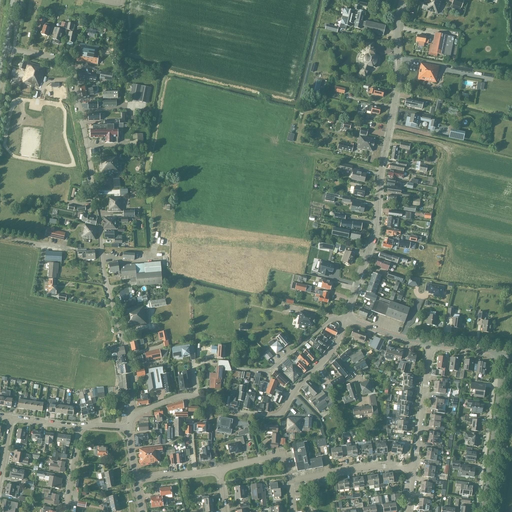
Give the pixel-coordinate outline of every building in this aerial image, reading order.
[(420,0),(420,4),(416,3),(415,9),(432,13),(434,0),(420,0)] [(352,18),(352,17),(354,17),(354,15),(353,15),(353,11),(347,10),(343,9),(341,14),(340,17),(342,17),(343,17),(343,16),(345,17),(352,18)] [(356,19),(356,21),(362,22),(362,21),(363,15),(365,16),(366,13),(362,12),(361,14),(357,13),(357,16),(355,15),(355,19),(356,19)] [(351,21),(352,18),(345,17),(343,16),(343,17),(342,17),(339,29),(345,30),(346,26),(350,26),(351,23),(352,24),(352,22),(351,21)] [(365,22),(362,21),(362,22),(356,21),(355,22),(354,22),(353,24),(355,24),(354,28),(360,30),(361,26),(364,27),(363,32),(383,36),(385,26),(365,22)] [(58,45),(63,31),(65,32),(68,24),(62,22),(60,30),(54,28),(53,33),(54,33),(52,39),(54,40),(54,41),(54,42),(55,43),(55,44),(58,45)] [(52,29),(53,26),(46,24),(45,27),(43,26),(41,34),(47,36),(50,28),(52,29)] [(75,34),(69,32),(67,42),(66,46),(72,47),(73,43),(74,43),(75,34)] [(443,55),(447,35),(435,33),(431,53),(443,55)] [(454,37),(447,35),(443,55),(450,56),(454,37)] [(428,44),(429,38),(426,37),(417,36),(416,42),(418,42),(418,46),(423,47),(424,43),(425,43),(428,44)] [(363,65),(364,65),(363,67),(362,67),(359,75),(365,78),(369,70),(367,69),(369,66),(375,68),(378,57),(373,56),(373,55),(374,55),(374,51),(373,51),(373,43),(366,42),(366,51),(367,52),(367,54),(366,54),(365,56),(364,58),(363,59),(363,61),(364,62),(363,65)] [(98,64),(100,46),(78,44),(76,61),(98,64)] [(38,88),(44,68),(28,63),(21,83),(38,88)] [(436,83),(439,67),(420,63),(418,80),(436,83)] [(113,74),(101,72),(99,79),(111,81),(112,78),(113,74)] [(78,79),(95,82),(96,76),(80,73),(78,79)] [(146,103),(149,88),(132,85),(130,100),(146,103)] [(88,86),(80,88),(82,98),(90,96),(94,95),(93,89),(92,88),(88,89),(88,86)] [(382,97),(384,91),(372,89),(370,89),(369,94),(371,94),(373,94),(373,95),(382,97)] [(421,109),(423,102),(406,99),(405,105),(421,109)] [(103,107),(116,107),(116,100),(103,101),(103,102),(88,103),(88,109),(97,109),(97,108),(99,108),(99,105),(103,105),(103,107)] [(379,115),(380,109),(372,107),(367,106),(367,107),(360,112),(357,111),(356,117),(362,119),(364,113),(366,111),(370,112),(370,113),(379,115)] [(456,115),(457,109),(448,107),(447,113),(456,115)] [(417,125),(418,120),(430,123),(428,129),(433,131),(434,128),(436,128),(438,122),(431,120),(431,121),(430,120),(430,117),(422,115),(422,119),(420,118),(420,117),(419,117),(411,115),(410,118),(407,118),(406,126),(414,127),(414,124),(417,125)] [(123,128),(123,124),(118,124),(113,124),(113,125),(92,125),(92,129),(90,129),(90,138),(102,138),(102,141),(105,141),(105,143),(117,143),(117,137),(119,137),(119,129),(117,129),(117,128),(123,128)] [(371,152),(374,139),(365,137),(365,136),(366,137),(367,130),(361,129),(359,135),(363,136),(363,137),(359,136),(356,149),(371,152)] [(143,146),(143,134),(132,134),(132,141),(136,141),(136,146),(143,146)] [(351,153),(353,146),(339,143),(337,149),(351,153)] [(400,152),(397,152),(398,148),(393,147),(391,160),(395,160),(398,161),(400,152)] [(118,161),(119,161),(119,159),(118,159),(117,156),(98,158),(100,174),(119,172),(118,161)] [(420,162),(416,161),(415,170),(419,171),(418,171),(426,172),(427,166),(419,165),(420,162)] [(406,164),(400,163),(398,162),(397,165),(390,164),(389,169),(403,172),(404,167),(406,167),(406,164)] [(351,166),(344,165),(340,164),(339,169),(343,170),(350,172),(351,166)] [(363,182),(365,174),(358,173),(359,171),(354,169),(351,179),(363,182)] [(402,178),(403,173),(388,171),(388,176),(390,176),(390,178),(395,179),(395,177),(402,178)] [(363,197),(364,189),(359,188),(359,185),(349,183),(349,186),(354,187),(353,195),(363,197)] [(349,204),(350,197),(333,194),(332,198),(341,199),(341,202),(349,204)] [(121,211),(121,198),(108,198),(108,211),(121,211)] [(362,213),(364,205),(357,204),(357,202),(352,201),(351,211),(362,213)] [(96,219),(87,217),(88,215),(83,214),(83,215),(80,214),(78,220),(82,221),(82,222),(85,222),(85,223),(95,225),(96,219)] [(116,229),(116,218),(104,218),(103,229),(116,229)] [(388,218),(387,228),(396,229),(397,225),(397,220),(394,219),(388,218)] [(360,230),(361,223),(341,220),(340,227),(360,230)] [(84,225),(82,237),(95,240),(97,228),(84,225)] [(359,239),(360,234),(351,232),(349,232),(349,231),(333,228),(331,235),(347,238),(350,238),(350,239),(355,240),(355,239),(359,239)] [(65,233),(47,229),(45,237),(63,241),(65,233)] [(400,230),(395,230),(386,229),(386,234),(390,235),(390,236),(395,237),(395,236),(398,237),(398,236),(400,236),(400,230)] [(118,233),(114,233),(105,232),(104,238),(108,238),(108,239),(114,240),(114,244),(122,244),(122,240),(118,240),(118,233)] [(406,235),(405,240),(409,241),(416,242),(421,243),(422,238),(417,237),(410,236),(406,235)] [(382,244),(382,245),(382,246),(382,247),(391,249),(392,245),(398,246),(398,247),(409,249),(414,250),(415,243),(410,242),(399,240),(399,239),(393,238),(393,241),(384,239),(383,242),(383,243),(382,244)] [(336,243),(334,248),(335,248),(337,249),(339,249),(339,250),(344,252),(345,251),(347,246),(341,244),(336,243)] [(61,262),(62,252),(48,252),(48,250),(45,250),(45,261),(45,263),(49,263),(47,278),(56,279),(56,274),(58,274),(59,264),(58,264),(58,262),(61,262)] [(86,260),(94,260),(94,251),(85,252),(85,250),(77,250),(77,255),(81,255),(82,259),(85,258),(86,260)] [(347,252),(346,251),(345,253),(342,261),(344,262),(346,263),(346,264),(348,265),(349,265),(349,264),(350,265),(354,254),(347,252)] [(396,264),(398,258),(392,256),(392,257),(380,253),(378,257),(396,264)] [(378,259),(375,265),(381,267),(381,268),(387,271),(389,266),(390,263),(378,259)] [(119,274),(121,275),(120,267),(118,267),(117,261),(112,262),(112,264),(108,264),(110,273),(118,272),(119,274)] [(120,265),(120,267),(121,275),(122,280),(130,279),(131,287),(146,286),(162,285),(160,262),(144,264),(120,265)] [(319,262),(317,273),(321,274),(327,276),(328,271),(330,272),(330,269),(331,269),(332,265),(319,262)] [(389,273),(387,277),(401,282),(403,278),(389,273)] [(373,274),(371,279),(382,282),(383,283),(383,281),(380,279),(381,277),(373,274)] [(419,280),(409,278),(408,285),(418,287),(419,280)] [(48,279),(48,286),(45,286),(45,289),(48,289),(47,294),(56,294),(56,287),(55,287),(55,280),(48,279)] [(330,285),(331,282),(323,280),(322,280),(319,279),(317,287),(330,290),(331,285),(330,285)] [(306,285),(294,283),(292,289),(305,292),(306,285)] [(376,288),(377,286),(370,283),(368,288),(380,291),(380,289),(376,288)] [(426,283),(425,291),(429,292),(428,293),(434,294),(433,296),(441,297),(443,287),(430,285),(430,284),(426,283)] [(128,289),(119,290),(121,302),(123,302),(124,302),(125,301),(126,306),(136,305),(134,298),(132,298),(131,294),(133,293),(131,288),(128,289)] [(319,297),(318,301),(327,303),(328,298),(329,293),(323,292),(316,291),(315,296),(319,297)] [(373,304),(371,311),(404,323),(409,309),(366,293),(364,298),(370,300),(369,302),(373,304)] [(165,299),(150,302),(150,300),(145,301),(146,304),(144,304),(144,305),(144,306),(123,310),(126,328),(147,324),(144,309),(151,308),(166,305),(165,299)] [(372,314),(372,313),(360,309),(358,315),(369,319),(370,316),(373,317),(374,314),(372,314)] [(312,327),(315,315),(300,311),(297,324),(312,327)] [(435,326),(436,317),(434,316),(435,313),(430,312),(429,316),(427,315),(426,325),(435,326)] [(490,333),(490,328),(491,323),(485,322),(485,318),(483,318),(484,313),(479,312),(478,319),(483,320),(481,332),(490,333)] [(453,317),(453,318),(452,328),(461,329),(463,319),(457,319),(458,317),(453,316),(453,317)] [(335,327),(329,324),(327,326),(325,331),(331,335),(331,334),(335,336),(337,331),(334,330),(335,327)] [(329,339),(331,336),(323,330),(320,332),(329,339)] [(364,342),(366,335),(353,330),(350,337),(354,338),(354,339),(364,342)] [(280,334),(279,333),(277,335),(276,337),(277,337),(276,338),(284,347),(289,343),(282,334),(281,334),(280,334)] [(318,337),(315,341),(326,349),(327,350),(330,346),(327,343),(326,343),(328,341),(323,338),(322,340),(318,337)] [(379,352),(384,341),(374,337),(370,347),(379,352)] [(137,341),(130,343),(132,352),(138,350),(144,349),(143,339),(136,341),(137,341)] [(323,354),(326,350),(326,349),(315,341),(313,340),(311,342),(312,343),(313,345),(311,347),(313,348),(314,348),(316,350),(317,349),(323,354)] [(282,348),(277,342),(270,347),(276,353),(282,348)] [(176,347),(171,348),(172,354),(177,353),(178,356),(182,355),(182,357),(189,355),(188,349),(189,349),(189,350),(190,350),(189,345),(176,347)] [(111,354),(112,354),(112,356),(117,355),(117,356),(121,355),(124,355),(123,348),(116,349),(115,346),(110,348),(111,354)] [(216,347),(211,347),(211,353),(216,354),(216,353),(217,353),(217,358),(223,358),(224,350),(223,350),(223,347),(224,347),(224,346),(218,346),(218,348),(216,348),(216,347)] [(392,358),(395,348),(387,346),(386,351),(382,350),(376,362),(375,366),(377,368),(379,363),(382,356),(384,357),(386,358),(386,356),(392,358)] [(142,355),(133,357),(134,363),(145,361),(144,358),(145,358),(146,361),(161,358),(160,353),(168,352),(169,348),(159,349),(143,353),(143,355),(142,355)] [(403,350),(395,348),(392,358),(400,360),(403,350)] [(311,362),(315,358),(309,352),(310,352),(307,349),(303,353),(311,362)] [(349,358),(350,358),(349,357),(352,355),(348,350),(339,357),(344,363),(347,360),(347,359),(348,358),(349,358)] [(349,357),(350,358),(353,364),(364,357),(360,351),(349,357)] [(406,362),(403,361),(401,369),(400,373),(404,373),(405,374),(407,364),(408,364),(409,364),(410,363),(414,363),(417,354),(409,351),(406,361),(406,362)] [(306,366),(310,363),(301,354),(297,358),(302,363),(303,362),(306,366)] [(115,361),(116,365),(126,363),(125,355),(117,357),(118,361),(115,361)] [(446,377),(447,369),(444,369),(446,357),(438,356),(437,368),(442,369),(441,376),(446,377)] [(449,370),(457,371),(458,364),(459,365),(459,359),(453,358),(453,359),(450,358),(449,370)] [(343,366),(337,359),(332,364),(342,376),(330,383),(333,389),(353,378),(343,366)] [(296,369),(297,368),(293,364),(292,365),(293,364),(289,360),(286,363),(290,367),(284,373),(293,382),(301,374),(296,369)] [(357,370),(361,368),(362,371),(367,368),(365,365),(366,365),(363,360),(354,366),(357,370)] [(463,369),(463,370),(464,370),(471,371),(473,361),(465,360),(463,369)] [(210,374),(209,379),(210,379),(210,384),(212,384),(212,388),(219,389),(220,379),(221,371),(223,371),(223,368),(225,368),(230,368),(228,361),(219,361),(218,361),(217,368),(216,368),(216,374),(210,374)] [(294,363),(293,364),(297,368),(298,367),(303,373),(307,369),(299,361),(296,364),(294,363)] [(484,375),(486,363),(478,362),(477,372),(474,372),(472,381),(476,381),(477,374),(484,375)] [(127,366),(126,363),(116,365),(117,369),(119,369),(120,374),(123,374),(128,373),(127,366)] [(162,366),(148,368),(149,374),(146,374),(149,392),(157,390),(157,389),(161,388),(161,390),(164,389),(165,394),(167,393),(168,394),(170,394),(170,393),(172,393),(169,374),(168,374),(163,374),(163,373),(163,374),(162,369),(162,366)] [(144,374),(147,373),(146,368),(136,371),(137,377),(145,375),(144,374)] [(279,374),(276,370),(271,375),(275,379),(284,387),(289,382),(280,373),(279,374)] [(185,372),(185,374),(185,376),(178,377),(179,383),(178,383),(179,386),(180,390),(182,389),(182,390),(185,390),(185,389),(188,388),(187,380),(188,380),(190,379),(189,371),(185,372)] [(411,374),(405,374),(404,373),(403,381),(414,382),(414,381),(413,381),(414,377),(411,377),(411,374)] [(128,376),(122,376),(118,377),(120,390),(121,389),(122,396),(130,395),(128,376)] [(272,396),(277,382),(271,379),(265,393),(272,396)] [(435,381),(434,387),(444,389),(445,386),(446,386),(448,385),(448,384),(450,384),(450,381),(439,379),(439,382),(435,381)] [(304,387),(301,389),(305,393),(308,391),(313,396),(318,392),(311,384),(311,383),(309,381),(309,382),(308,381),(303,386),(304,387)] [(374,388),(371,389),(369,381),(360,383),(362,395),(371,393),(375,392),(374,388)] [(414,384),(414,382),(403,381),(402,388),(412,390),(412,387),(413,384),(414,384)] [(254,384),(248,383),(243,408),(249,409),(250,401),(253,402),(255,394),(252,394),(254,384)] [(357,398),(352,383),(346,386),(346,387),(347,390),(350,397),(343,400),(344,405),(357,401),(357,398)] [(470,389),(471,389),(471,393),(474,393),(474,394),(479,395),(479,397),(483,398),(485,388),(478,387),(479,384),(471,383),(470,389)] [(447,389),(444,389),(434,387),(434,393),(439,394),(439,396),(446,397),(447,394),(447,389)] [(411,392),(412,390),(402,388),(401,396),(412,397),(412,396),(411,395),(412,392),(411,392)] [(146,405),(150,404),(149,398),(148,394),(143,395),(142,391),(139,391),(140,399),(136,400),(137,406),(145,404),(146,405)] [(231,391),(230,395),(229,397),(228,406),(234,407),(234,408),(235,408),(236,407),(237,407),(238,402),(235,401),(236,398),(234,398),(235,392),(231,391)] [(314,397),(309,400),(314,407),(315,407),(324,400),(327,398),(322,391),(314,397)] [(279,405),(282,396),(276,394),(275,396),(272,396),(271,401),(279,405)] [(352,413),(353,414),(354,416),(353,416),(354,419),(358,419),(359,418),(358,415),(371,413),(371,416),(378,415),(375,395),(368,396),(369,406),(364,407),(364,406),(361,406),(361,407),(352,409),(353,411),(352,412),(352,413)] [(397,403),(407,404),(407,402),(410,402),(411,399),(412,399),(412,397),(401,396),(398,395),(397,403)] [(446,400),(446,397),(439,396),(439,399),(433,398),(432,404),(442,405),(444,406),(445,400),(446,400)] [(265,405),(264,412),(269,412),(270,405),(267,404),(268,398),(263,397),(262,405),(265,405)] [(85,403),(86,407),(88,414),(94,413),(93,409),(92,404),(96,403),(94,398),(90,399),(91,401),(85,403)] [(324,400),(315,407),(319,412),(328,406),(324,400)] [(179,410),(184,408),(183,401),(167,406),(168,412),(172,410),(173,411),(175,411),(175,412),(175,417),(187,417),(187,412),(180,412),(179,410)] [(470,409),(471,409),(471,412),(481,414),(482,406),(478,405),(478,402),(468,401),(467,408),(470,408),(470,409)] [(88,414),(86,407),(85,403),(82,404),(79,405),(80,409),(81,412),(80,412),(81,413),(82,416),(88,414)] [(407,407),(407,404),(397,403),(396,410),(410,412),(410,410),(409,410),(410,407),(407,407)] [(254,411),(262,412),(263,407),(264,407),(265,405),(262,405),(258,404),(258,406),(255,406),(254,411)] [(442,411),(442,405),(432,404),(431,410),(437,411),(437,413),(444,414),(448,415),(448,412),(442,411)] [(162,415),(162,410),(153,411),(154,415),(155,415),(155,417),(153,418),(154,424),(159,424),(159,422),(162,421),(161,415),(162,415)] [(410,414),(410,412),(396,410),(395,418),(398,418),(405,419),(405,417),(408,417),(409,414),(410,414)] [(444,414),(437,413),(436,416),(431,415),(430,421),(440,422),(442,422),(443,420),(442,419),(441,418),(441,417),(444,417),(444,414)] [(232,420),(219,417),(218,421),(217,421),(216,428),(217,428),(216,432),(224,433),(225,433),(231,434),(232,430),(230,429),(231,424),(232,424),(232,420)] [(310,429),(311,419),(287,417),(286,432),(300,433),(300,432),(303,432),(303,427),(305,427),(304,428),(310,429)] [(154,425),(153,418),(139,419),(139,425),(138,425),(139,432),(150,431),(150,428),(152,428),(152,430),(151,430),(151,434),(158,433),(157,424),(154,425)] [(405,422),(405,419),(398,418),(397,426),(408,427),(408,425),(407,425),(408,422),(405,422)] [(173,420),(174,432),(174,434),(174,436),(182,436),(182,420),(173,420)] [(193,427),(193,420),(185,420),(185,434),(191,434),(191,427),(193,427)] [(480,421),(472,420),(471,431),(479,432),(480,432),(481,428),(479,428),(480,421)] [(440,422),(430,421),(430,423),(429,422),(428,426),(435,427),(434,430),(442,431),(444,431),(443,431),(443,427),(440,426),(440,422)] [(193,424),(193,431),(197,432),(197,429),(202,429),(202,433),(208,433),(208,423),(202,422),(202,423),(197,423),(197,424),(193,424)] [(172,434),(174,434),(174,432),(172,432),(172,427),(168,427),(168,425),(165,425),(165,431),(167,431),(167,440),(172,440),(172,434)] [(272,432),(272,434),(271,442),(270,442),(269,448),(273,448),(273,447),(277,448),(278,444),(279,435),(277,435),(277,426),(267,425),(267,432),(272,432)] [(408,429),(408,427),(397,426),(397,430),(392,430),(392,433),(403,434),(403,431),(406,432),(407,429),(408,429)] [(25,431),(18,429),(16,439),(21,440),(20,442),(22,444),(26,445),(28,436),(28,433),(24,433),(25,431)] [(442,434),(442,431),(434,430),(434,432),(429,432),(429,437),(439,439),(440,433),(442,434)] [(41,444),(41,442),(42,440),(39,439),(40,433),(32,432),(31,438),(37,439),(36,444),(41,444)] [(478,434),(464,432),(464,439),(467,440),(467,438),(470,439),(470,441),(468,441),(467,442),(467,444),(467,445),(477,447),(478,437),(477,437),(478,434)] [(45,439),(44,442),(41,442),(41,444),(40,450),(44,451),(45,445),(44,445),(45,443),(52,444),(52,440),(53,434),(46,433),(45,439)] [(147,441),(147,434),(134,435),(135,447),(142,447),(141,441),(147,441)] [(70,436),(64,436),(62,448),(61,454),(61,458),(66,459),(67,455),(65,455),(66,448),(65,448),(65,446),(69,447),(70,436)] [(244,444),(242,437),(236,438),(237,442),(227,445),(229,453),(236,451),(237,453),(241,452),(240,445),(244,444)] [(438,444),(439,439),(429,437),(428,443),(434,444),(433,447),(441,448),(441,445),(438,444)] [(323,438),(313,440),(314,443),(316,442),(317,447),(318,447),(326,446),(325,438),(323,438)] [(396,455),(397,444),(397,442),(390,441),(390,438),(388,439),(389,443),(389,450),(391,450),(391,453),(394,454),(394,455),(396,455)] [(389,450),(389,443),(387,443),(386,443),(385,440),(380,441),(381,444),(382,455),(384,455),(383,453),(387,453),(386,450),(389,450)] [(209,454),(209,450),(212,450),(211,441),(207,441),(208,447),(206,447),(204,447),(201,448),(202,455),(199,455),(200,461),(210,460),(211,460),(210,453),(209,453),(209,454)] [(382,455),(381,444),(377,444),(377,441),(373,441),(373,444),(374,451),(376,451),(377,454),(380,454),(380,455),(382,455)] [(306,442),(291,445),(293,445),(294,449),(292,449),(293,454),(295,454),(296,458),(294,458),(297,472),(322,467),(321,457),(319,458),(310,460),(309,456),(306,442)] [(374,451),(373,444),(371,445),(370,442),(365,442),(366,445),(367,456),(369,456),(369,455),(372,455),(371,452),(374,451)] [(359,453),(358,446),(358,444),(355,444),(356,446),(351,447),(352,458),(354,458),(354,457),(357,456),(357,453),(359,453)] [(398,455),(398,454),(403,455),(405,445),(397,444),(396,455),(398,455)] [(344,455),(343,445),(340,446),(341,448),(336,448),(337,459),(339,459),(339,458),(342,458),(342,455),(344,455)] [(352,458),(351,447),(346,447),(346,445),(343,445),(344,455),(347,454),(347,457),(350,457),(350,458),(352,458)] [(367,456),(366,445),(358,446),(359,453),(361,453),(362,456),(365,455),(365,456),(367,456)] [(94,450),(95,450),(95,456),(97,456),(97,457),(107,457),(107,450),(107,447),(94,446),(94,450)] [(158,452),(162,451),(162,447),(138,449),(140,464),(159,462),(158,452)] [(443,448),(441,448),(433,447),(433,449),(427,449),(426,454),(437,456),(437,451),(442,451),(443,448)] [(337,459),(336,448),(328,449),(329,456),(332,456),(332,459),(335,459),(335,460),(337,459)] [(476,452),(471,451),(472,449),(464,448),(464,451),(466,451),(465,461),(475,462),(476,452)] [(174,449),(167,450),(168,456),(169,456),(170,465),(176,464),(175,455),(175,452),(174,449)] [(180,452),(175,452),(175,455),(176,464),(181,464),(181,461),(185,461),(185,458),(184,450),(180,450),(180,452)] [(22,454),(21,454),(15,452),(14,458),(13,458),(12,462),(27,465),(28,459),(29,455),(25,454),(24,458),(21,458),(22,454)] [(436,461),(437,456),(426,454),(426,460),(431,461),(431,463),(438,464),(439,461),(436,461)] [(64,463),(58,461),(57,461),(57,465),(50,463),(49,469),(63,472),(64,468),(63,468),(64,463)] [(438,467),(438,464),(431,463),(431,466),(425,465),(424,471),(434,472),(435,467),(438,467)] [(473,477),(474,469),(470,468),(470,466),(462,465),(461,475),(473,477)] [(24,470),(10,468),(9,477),(23,480),(24,470)] [(54,475),(37,471),(36,476),(44,478),(44,480),(48,480),(47,486),(53,487),(61,489),(61,485),(60,484),(61,479),(53,478),(54,475)] [(433,478),(434,472),(424,471),(423,477),(428,477),(428,480),(435,481),(435,478),(433,478)] [(99,480),(99,482),(103,481),(105,481),(113,479),(111,472),(104,473),(101,474),(102,479),(99,480)] [(388,484),(387,473),(385,473),(385,474),(382,474),(383,477),(380,478),(381,485),(381,488),(384,487),(383,484),(388,484)] [(387,473),(388,484),(396,483),(395,476),(392,476),(392,473),(389,474),(389,473),(387,473)] [(373,486),(372,475),(370,475),(370,476),(367,477),(367,479),(365,480),(366,486),(373,486)] [(381,488),(380,478),(377,478),(377,475),(374,476),(374,475),(372,475),(373,486),(374,489),(381,488)] [(359,487),(357,477),(355,477),(356,478),(352,479),(353,481),(350,482),(351,488),(359,487)] [(366,486),(365,480),(362,480),(362,477),(359,478),(359,477),(357,477),(359,487),(359,491),(364,490),(364,487),(366,486)] [(107,489),(107,488),(114,487),(113,479),(105,481),(103,481),(99,482),(100,485),(101,485),(102,490),(107,489)] [(344,489),(342,479),(341,479),(341,480),(337,480),(338,483),(336,484),(336,490),(344,489)] [(351,488),(350,482),(348,482),(347,479),(344,480),(344,479),(342,479),(344,489),(351,488)] [(434,484),(435,481),(428,480),(427,483),(422,482),(421,488),(431,489),(432,484),(434,484)] [(456,482),(455,487),(461,487),(459,494),(462,495),(462,498),(467,499),(468,496),(470,496),(472,487),(467,486),(468,483),(456,482)] [(280,499),(280,496),(280,489),(277,490),(277,485),(275,486),(275,483),(269,483),(270,491),(273,490),(273,497),(274,500),(280,499)] [(262,504),(266,504),(264,492),(262,492),(261,484),(251,485),(252,499),(257,499),(257,498),(262,497),(262,504)] [(14,485),(14,486),(7,485),(5,495),(12,496),(12,497),(15,498),(16,494),(18,494),(19,486),(14,485)] [(243,486),(239,487),(239,486),(236,486),(236,487),(235,487),(235,491),(236,491),(236,495),(235,496),(235,499),(244,498),(243,486)] [(171,498),(170,496),(171,496),(170,488),(159,489),(160,496),(150,498),(151,508),(163,506),(166,505),(165,498),(171,498)] [(430,494),(431,489),(421,488),(420,493),(426,494),(425,497),(433,498),(433,495),(430,494)] [(51,496),(48,495),(48,494),(49,494),(50,490),(42,489),(42,493),(44,493),(44,498),(43,503),(50,504),(57,505),(58,501),(57,501),(58,496),(52,494),(51,496)] [(102,503),(103,506),(117,503),(116,496),(109,497),(105,498),(106,503),(102,503)] [(202,503),(202,506),(212,505),(211,499),(209,499),(208,496),(201,497),(202,500),(204,500),(204,503),(202,503)] [(432,501),(433,498),(425,497),(425,499),(419,499),(419,504),(428,506),(429,500),(432,501)] [(13,511),(14,509),(16,510),(17,503),(4,501),(3,504),(4,505),(3,511),(13,511)] [(113,511),(118,511),(117,503),(103,506),(103,509),(107,508),(107,511),(113,511)] [(369,511),(369,507),(368,507),(363,508),(362,503),(358,504),(359,511),(369,511)]
